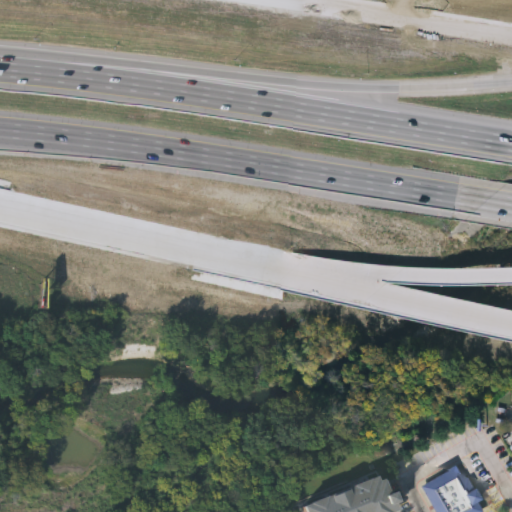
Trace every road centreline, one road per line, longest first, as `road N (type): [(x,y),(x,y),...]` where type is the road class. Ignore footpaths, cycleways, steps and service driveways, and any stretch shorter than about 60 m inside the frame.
road 1 (motorway): [(511,139),(0,66)]
road 2 (motorway): [(511,80),(321,85),(0,49)]
road 3 (motorway): [(0,131),(457,197)]
road 4 (secondary): [(0,203),(267,267)]
road 5 (secondary): [(511,36),(262,0)]
road 6 (secondary): [(267,267),(511,323)]
road 7 (motorway): [(267,267),(428,281),(511,279)]
